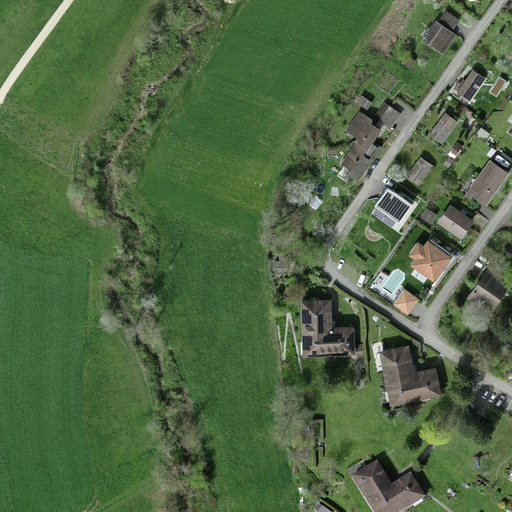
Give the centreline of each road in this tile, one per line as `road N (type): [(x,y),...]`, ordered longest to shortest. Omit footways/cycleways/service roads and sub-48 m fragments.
road 1 (residential): [(500,0),(326,250),(336,278),(420,334)]
road 2 (residential): [(420,334),(511,198)]
road 3 (track): [(227,0),(231,8),(160,130)]
